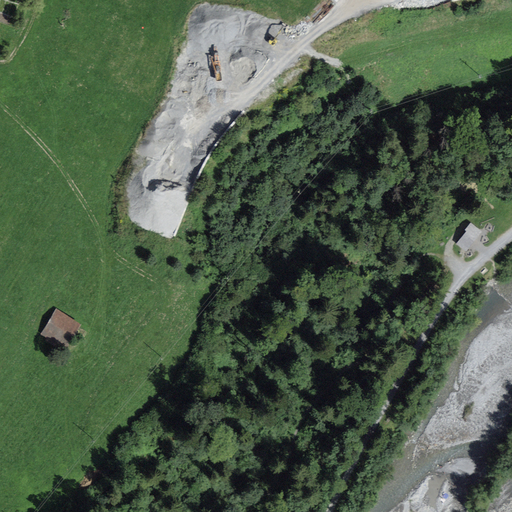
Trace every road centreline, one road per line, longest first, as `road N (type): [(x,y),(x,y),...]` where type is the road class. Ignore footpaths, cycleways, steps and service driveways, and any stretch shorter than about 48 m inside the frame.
road 1 (track): [(0,103),(59,164),(105,243),(108,282),(97,320),(62,390),(60,462)]
road 2 (track): [(511,232),(466,268),(324,511)]
